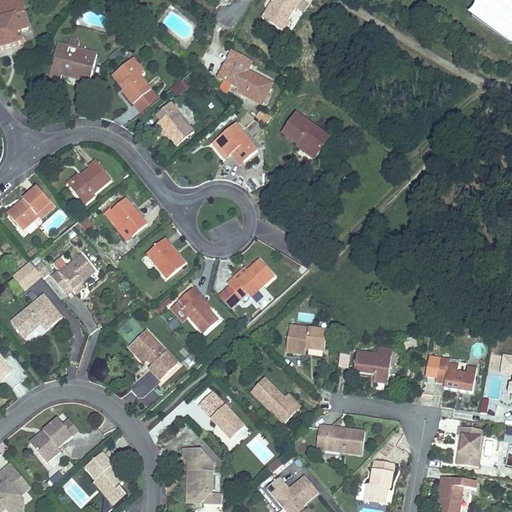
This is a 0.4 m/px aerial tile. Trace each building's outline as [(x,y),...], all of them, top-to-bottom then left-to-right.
[(20,0),(3,0),(0,1),(0,20),(25,14),(20,0)] [(511,0),(483,0),(472,16),(511,43),(511,0)] [(0,51),(24,44),(20,31),(29,28),(25,14),(0,20),(0,51)] [(69,48),(77,50),(79,43),(71,41),(69,48)] [(83,76),(92,78),(98,55),(77,50),(75,58),(67,56),(69,48),(58,45),(49,78),(60,81),(63,73),(64,73),(64,77),(68,78),(69,75),(82,78),(83,76)] [(179,51),(181,48),(177,45),(172,51),(180,57),(183,54),(179,51)] [(77,50),(69,48),(67,56),(75,58),(77,50)] [(219,78),(224,80),(236,59),(251,67),(253,64),(233,53),(219,78)] [(134,59),(130,63),(136,70),(140,67),(134,59)] [(224,80),(231,84),(239,89),(237,92),(262,105),(273,85),(248,71),(251,67),(236,59),(224,80)] [(136,70),(130,63),(115,74),(127,89),(124,91),(123,92),(134,105),(152,91),(141,78),(146,74),(140,67),(136,70)] [(113,76),(124,91),(127,89),(115,74),(113,76)] [(89,89),(92,78),(83,76),(82,78),(80,86),(89,89)] [(226,94),(231,84),(224,80),(220,89),(226,94)] [(178,96),(188,88),(182,81),(172,89),(178,96)] [(159,123),(168,135),(178,147),(195,133),(171,104),(157,115),(162,121),(159,123)] [(271,118),(261,111),(257,118),(266,125),(271,118)] [(306,146),(319,155),(330,139),(297,116),(284,134),(300,146),(303,141),(308,145),(306,146)] [(165,137),(168,135),(159,123),(156,126),(165,137)] [(236,152),(245,163),(259,152),(237,124),(212,144),(225,160),(232,155),(236,152)] [(315,160),(319,155),(306,146),(308,145),(303,141),(300,146),(299,148),(315,160)] [(241,166),(245,163),(236,152),(232,155),(241,166)] [(81,180),(80,178),(79,176),(71,183),(76,189),(73,191),(79,199),(82,196),(88,203),(96,197),(94,195),(112,181),(97,162),(89,168),(90,169),(83,175),(85,177),(81,180)] [(68,185),(73,191),(76,189),(71,183),(68,185)] [(38,216),(51,204),(38,189),(24,201),(26,204),(11,218),(23,232),(39,218),(38,216)] [(84,206),(88,203),(82,196),(79,199),(84,206)] [(111,211),(132,238),(148,225),(126,199),(111,211)] [(8,215),(11,218),(26,204),(24,201),(8,215)] [(54,208),(51,204),(38,216),(39,218),(41,219),(54,208)] [(127,242),(132,238),(111,211),(106,215),(127,242)] [(95,228),(87,220),(81,226),(89,234),(95,228)] [(170,248),(171,246),(166,240),(147,255),(168,280),(187,265),(179,255),(176,256),(170,248)] [(179,255),(171,246),(170,248),(176,256),(179,255)] [(71,289),(73,292),(82,284),(96,273),(82,256),(60,275),(59,273),(52,279),(65,294),(71,289)] [(238,282),(235,279),(234,278),(228,284),(242,300),(248,295),(251,299),(275,278),(261,261),(249,272),(238,282)] [(34,269),(41,278),(42,279),(50,272),(42,263),(34,269)] [(41,278),(34,269),(30,264),(14,278),(25,291),(41,278)] [(246,270),(235,279),(238,282),(249,272),(246,270)] [(7,285),(17,295),(22,291),(13,280),(7,285)] [(85,287),(82,284),(73,292),(76,295),(85,287)] [(199,297),(201,295),(195,287),(179,301),(179,302),(172,308),(184,322),(189,317),(204,335),(220,321),(210,309),(199,297)] [(263,311),(274,301),(265,290),(254,300),(263,311)] [(29,295),(33,300),(37,297),(33,292),(29,295)] [(212,307),(201,295),(199,297),(210,309),(212,307)] [(39,321),(42,324),(48,331),(63,319),(44,297),(12,323),(17,329),(24,338),(38,327),(35,324),(39,321)] [(164,309),(170,305),(167,301),(161,305),(160,304),(154,309),(159,315),(165,310),(164,309)] [(300,313),(299,321),(314,322),(314,315),(300,313)] [(325,351),(328,332),(290,327),(286,354),(306,356),(307,349),(325,351)] [(155,365),(153,366),(150,369),(161,382),(178,366),(147,332),(130,348),(136,355),(140,352),(149,362),(152,362),(155,365)] [(379,348),(378,355),(392,357),(393,350),(379,348)] [(143,362),(149,362),(140,352),(136,355),(143,362)] [(376,374),(376,375),(374,383),(388,385),(392,357),(378,355),(358,352),(355,372),(372,375),(373,373),(376,374)] [(511,356),(504,356),(502,372),(511,374),(511,385),(510,386),(509,391),(511,393),(511,356)] [(351,358),(341,357),(340,368),(349,370),(351,358)] [(0,375),(1,375),(4,379),(12,372),(0,358),(0,375)] [(468,368),(467,374),(458,373),(460,366),(450,365),(450,360),(441,359),(436,384),(445,385),(444,389),(473,394),(477,369),(468,368)] [(144,398),(155,380),(141,372),(130,389),(144,398)] [(298,411),(285,399),(265,379),(252,393),(285,425),(298,411)] [(289,395),(285,399),(298,411),(302,408),(289,395)] [(224,430),(222,431),(232,441),(246,428),(220,400),(206,413),(220,428),(221,427),(224,430)] [(73,438),(64,426),(59,420),(30,444),(47,464),(61,452),(59,449),(73,438)] [(69,422),(64,426),(73,438),(79,433),(69,422)] [(331,430),(320,429),(317,449),(363,456),(366,433),(345,430),(344,432),(341,432),(341,429),(331,428),(331,430)] [(485,431),(460,428),(459,437),(461,437),(457,465),(480,469),(480,464),(494,466),(498,439),(484,437),(485,431)] [(382,455),(388,457),(393,447),(387,444),(382,455)] [(194,479),(189,479),(188,493),(196,493),(195,501),(204,502),(211,495),(213,495),(214,465),(202,451),(185,450),(184,459),(189,464),(189,473),(194,473),(194,479)] [(103,486),(110,494),(123,483),(115,473),(111,469),(114,467),(103,454),(86,468),(96,481),(94,483),(100,489),(103,486)] [(278,459),(267,467),(273,474),(284,466),(278,459)] [(388,490),(391,490),(396,464),(375,461),(371,486),(368,485),(365,502),(386,506),(388,490)] [(8,511),(9,511),(23,501),(20,498),(30,489),(11,465),(0,474),(0,477),(6,485),(0,489),(0,511),(2,511),(6,509),(8,511)] [(58,472),(50,481),(55,486),(63,477),(58,472)] [(310,511),(309,511),(308,511),(304,507),(320,494),(306,477),(290,490),(280,478),(267,489),(285,511),(310,511)] [(444,502),(443,507),(442,511),(467,511),(469,505),(462,504),(465,481),(443,478),(439,501),(444,502)] [(106,498),(110,494),(103,486),(100,489),(106,498)] [(201,505),(204,502),(195,501),(196,493),(188,493),(188,504),(201,505)] [(98,494),(83,506),(88,511),(93,511),(106,502),(98,494)] [(23,511),(24,503),(23,501),(9,511),(23,511)]
